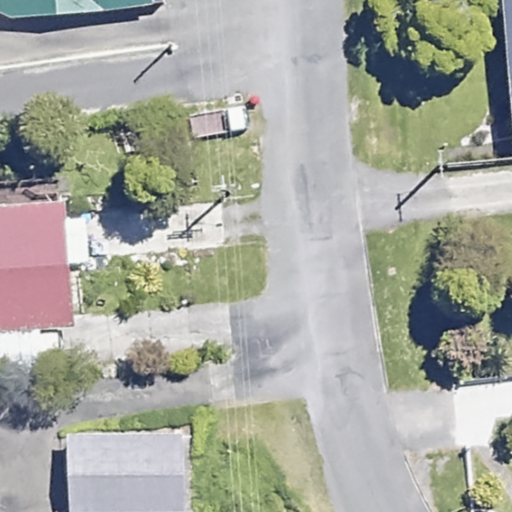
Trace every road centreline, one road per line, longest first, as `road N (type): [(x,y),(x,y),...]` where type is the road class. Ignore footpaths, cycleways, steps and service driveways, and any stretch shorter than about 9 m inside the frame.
road 1 (residential): [(287,0),(327,393)]
road 2 (residential): [(365,511),(327,393)]
